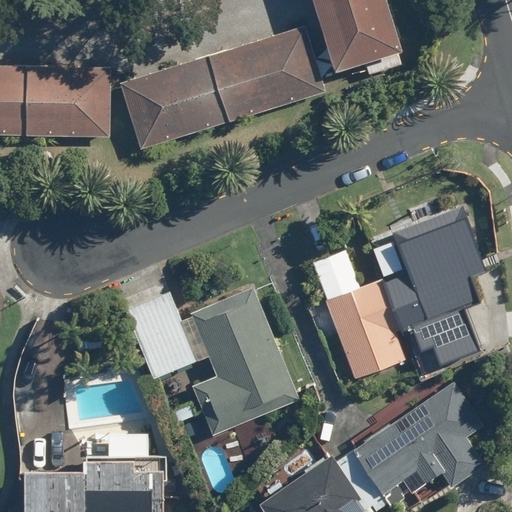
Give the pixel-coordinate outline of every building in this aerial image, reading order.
[(323,0),(344,70),(411,51),(395,0),(323,0)] [(123,81),(143,145),(329,89),(310,25),(123,81)] [(0,62),(0,131),(116,135),(118,66),(0,62)] [(349,245),(320,255),(362,374),(409,358),(399,329),(412,325),(423,355),(475,336),(458,289),(471,285),(447,215),(397,232),(410,270),(364,286),(349,245)] [(264,288),(186,315),(175,286),(130,301),(155,371),(212,351),(219,371),(197,378),(215,429),(302,398),(264,288)] [(377,511),(395,500),(403,511),(417,511),(442,495),(431,478),(446,468),(457,484),(489,462),(470,435),(488,423),(458,379),(336,461),(331,453),(263,499),(271,511),(377,511)] [(34,465),(33,511),(171,511),(173,449),(93,447),(93,467),(34,465)]
